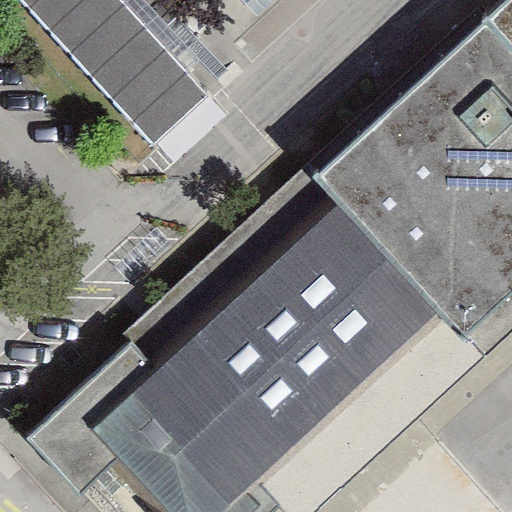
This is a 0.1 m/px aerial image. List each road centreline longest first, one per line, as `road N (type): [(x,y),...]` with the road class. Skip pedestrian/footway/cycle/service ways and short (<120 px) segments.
road 1 (residential): [(0,407),(458,0)]
road 2 (residential): [(511,361),(347,511)]
